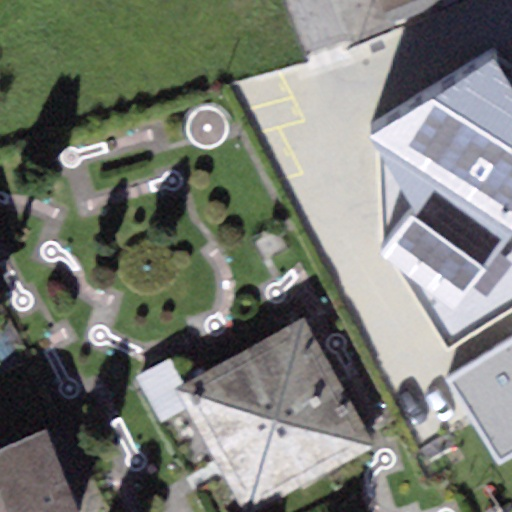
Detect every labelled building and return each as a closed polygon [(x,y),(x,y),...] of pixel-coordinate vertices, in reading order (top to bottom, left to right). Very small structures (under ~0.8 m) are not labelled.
[(380,0),(387,16),(426,0),(380,0)] [(368,103),(414,187),(384,231),(450,340),(511,301),(511,60),(493,28),(368,103)] [(306,309),(177,380),(248,508),(377,438),(306,309)] [(511,329),(447,370),(501,456),(511,448),(511,329)] [(88,511),(47,416),(0,434),(0,511),(88,511)]
